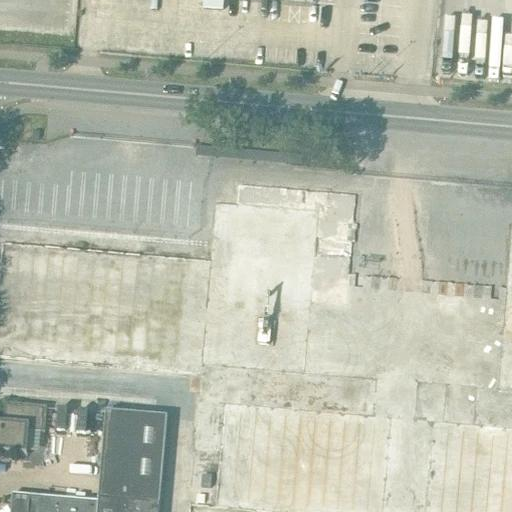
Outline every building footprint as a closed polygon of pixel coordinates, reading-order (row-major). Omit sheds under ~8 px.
[(82,0),(82,9),(108,10),(108,0),(82,0)] [(182,254),(186,176),(67,170),(65,212),(4,208),(0,277),(0,307),(48,310),(50,284),(76,286),(77,257),(20,254),(20,244),(64,247),(65,220),(107,223),(106,250),(182,254)] [(210,202),(186,511),(511,511),(511,228),(510,228),(505,288),(355,277),(362,189),(233,179),(232,203),(210,202)] [(113,405),(112,390),(90,391),(91,406),(113,405)] [(48,410),(18,407),(16,426),(0,424),(0,455),(3,455),(27,458),(29,434),(45,436),(48,410)] [(160,511),(168,420),(106,415),(99,503),(39,498),(38,504),(30,503),(31,497),(13,495),(11,511),(160,511)]
